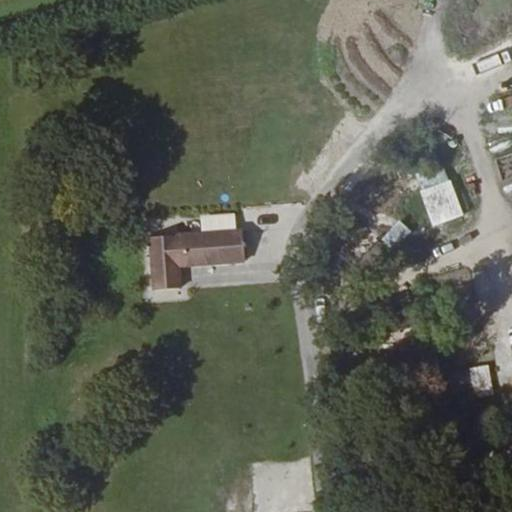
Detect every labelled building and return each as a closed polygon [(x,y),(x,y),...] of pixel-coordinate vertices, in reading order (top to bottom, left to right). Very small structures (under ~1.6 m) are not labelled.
[(511,70),(498,75),(501,84),(511,81),(511,70)] [(446,164),(420,171),(434,223),(460,216),(446,164)] [(146,232),(148,292),(182,291),(181,265),(246,263),(245,229),(146,232)] [(487,363),(455,371),(463,401),(495,392),(487,363)] [(252,460),(253,511),(281,511),(313,511),(311,459),(252,460)]
